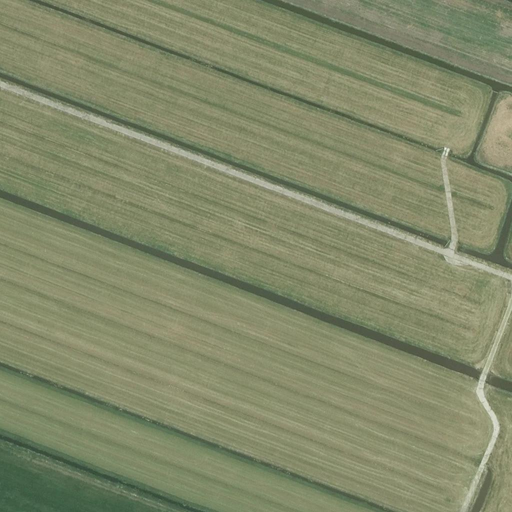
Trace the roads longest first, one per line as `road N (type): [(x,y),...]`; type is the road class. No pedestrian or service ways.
road 1 (track): [(451,251),(0,84)]
road 2 (track): [(511,300),(478,392),(493,432),(460,511)]
road 3 (track): [(511,274),(451,251),(444,143)]
